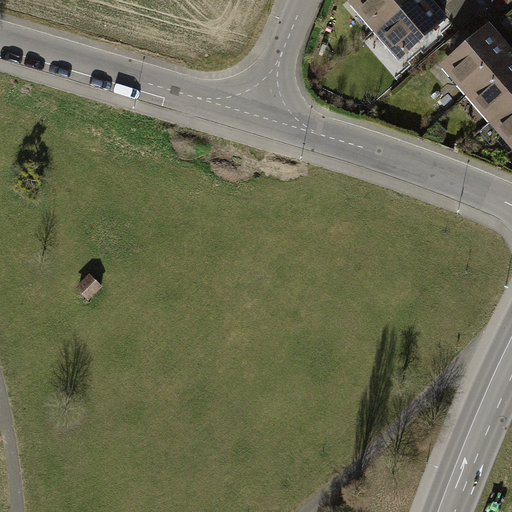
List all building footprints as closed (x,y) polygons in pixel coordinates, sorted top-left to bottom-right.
[(366,29),(400,0),(343,0),(343,1),(366,29)] [(427,0),(400,0),(366,29),(395,63),(445,21),(427,0)] [(463,96),(511,54),(485,22),(435,64),(463,96)] [(485,123),(511,100),(511,54),(463,96),(485,123)] [(511,100),(485,123),(510,151),(511,148),(511,100)]
